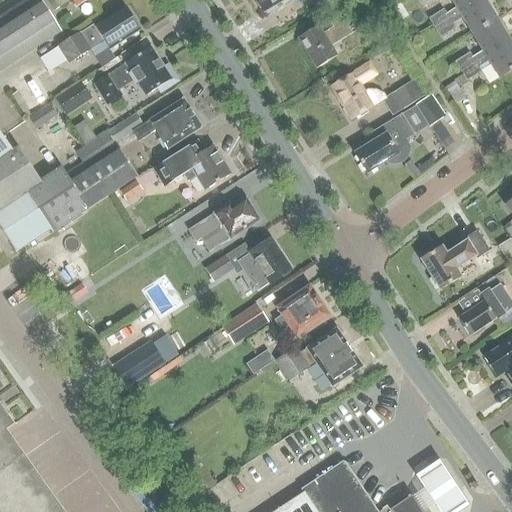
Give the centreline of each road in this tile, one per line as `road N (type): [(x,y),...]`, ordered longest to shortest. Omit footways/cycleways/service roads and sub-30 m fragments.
road 1 (tertiary): [(347,254),(187,0)]
road 2 (tertiary): [(508,500),(347,254)]
road 3 (unclassified): [(141,511),(0,319)]
road 4 (residential): [(347,254),(511,131)]
